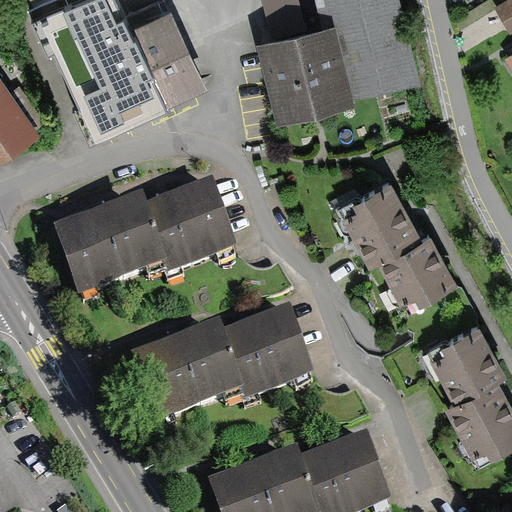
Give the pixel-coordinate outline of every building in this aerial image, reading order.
[(27,0),(32,10),(56,0),(27,0)] [(134,44),(114,0),(89,0),(33,23),(49,57),(55,54),(98,144),(166,112),(152,84),(155,82),(138,42),(134,44)] [(262,0),(271,42),(305,35),(297,0),(262,0)] [(315,0),(323,30),(336,26),(353,101),(418,86),(398,0),(315,0)] [(511,0),(507,0),(495,7),(510,33),(511,32),(511,0)] [(173,13),(136,30),(170,108),(208,91),(182,33),(173,13)] [(356,108),(353,101),(336,26),(323,30),(305,35),(271,42),(258,45),(277,127),(356,108)] [(0,161),(37,137),(32,129),(41,123),(18,88),(9,94),(0,79),(0,161)] [(146,196),(58,228),(83,293),(164,263),(168,273),(238,248),(213,180),(149,204),(146,196)] [(392,182),(336,212),(368,271),(378,266),(406,318),(462,288),(434,236),(424,241),(392,182)] [(219,322),(134,352),(158,420),(242,390),(245,397),(315,373),(291,307),(222,331),(219,322)] [(480,327),(427,355),(455,406),(445,411),(475,466),(511,445),(511,410),(497,382),(507,377),(480,327)] [(300,447),(209,478),(220,511),(365,511),(393,502),(368,431),(302,455),(300,447)]
